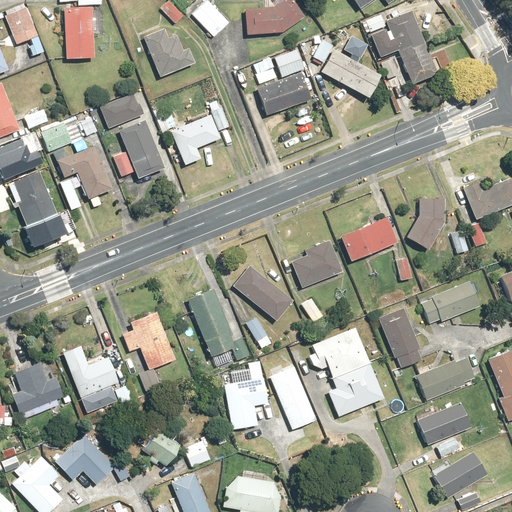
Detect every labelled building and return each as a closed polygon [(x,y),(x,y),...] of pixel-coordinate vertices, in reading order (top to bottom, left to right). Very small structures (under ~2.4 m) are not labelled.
[(164,0),(156,8),(171,23),(179,16),(164,0)] [(204,0),(203,0),(188,14),(208,37),(225,23),(204,0)] [(245,35),(279,33),(303,18),(290,0),(284,0),(271,8),(243,10),(245,35)] [(392,0),(349,0),(356,10),(371,0),(380,0),(384,6),(392,0)] [(29,6),(7,15),(18,44),(29,40),(36,57),(47,53),(29,6)] [(90,8),(62,10),(64,60),(92,59),(90,8)] [(434,75),(409,11),(384,21),(391,40),(387,41),(383,30),(370,36),(378,58),(395,51),(409,85),(434,75)] [(377,14),(362,20),(366,32),(382,26),(377,14)] [(162,30),(141,38),(157,79),(193,65),(186,49),(180,51),(174,35),(165,39),(162,30)] [(332,50),(319,73),(366,100),(379,76),(356,63),(365,46),(349,37),(341,50),(348,54),(346,58),(332,50)] [(292,49),(269,58),(278,78),(300,69),(292,49)] [(253,89),(262,116),(309,100),(299,73),(253,89)] [(0,137),(19,130),(0,83),(0,137)] [(131,95),(98,108),(106,130),(142,115),(137,104),(135,105),(131,95)] [(45,110),(26,118),(30,130),(50,122),(45,110)] [(208,115),(168,132),(182,166),(198,159),(194,149),(218,139),(208,115)] [(75,116),(40,129),(49,153),(84,140),(75,116)] [(93,116),(81,122),(88,138),(100,132),(93,116)] [(143,120),(116,131),(136,180),(163,168),(143,120)] [(0,145),(0,167),(3,177),(42,163),(38,149),(28,152),(23,137),(0,145)] [(110,190),(93,147),(54,161),(61,179),(74,174),(85,200),(110,190)] [(56,217),(37,172),(10,183),(18,203),(14,204),(25,230),(56,217)] [(459,187),(473,219),(511,203),(511,188),(508,178),(478,190),(475,181),(459,187)] [(425,250),(442,222),(442,199),(416,199),(416,217),(404,238),(425,250)] [(26,230),(34,248),(68,233),(60,216),(26,230)] [(348,261),(395,242),(384,216),(337,236),(348,261)] [(475,224),(463,229),(471,246),(482,241),(475,224)] [(459,230),(446,234),(452,253),(464,250),(459,230)] [(304,255),(288,261),(299,288),(339,271),(327,241),(302,251),(304,255)] [(403,256),(391,258),(396,281),(407,278),(403,256)] [(469,257),(445,266),(449,279),(473,271),(469,257)] [(246,265),(230,285),(273,320),(290,300),(246,265)] [(508,304),(511,302),(511,269),(497,276),(508,304)] [(438,321),(476,306),(466,280),(428,296),(429,299),(418,304),(426,323),(437,319),(438,321)] [(211,288),(184,299),(207,354),(233,343),(211,288)] [(400,308),(375,318),(392,358),(394,357),(399,368),(419,359),(415,349),(416,348),(400,308)] [(172,359),(152,312),(127,322),(130,329),(120,333),(128,352),(137,348),(146,370),(172,359)] [(254,317),(243,324),(254,341),(258,339),(263,347),(271,343),(254,317)] [(381,398),(352,328),(309,346),(312,353),(306,356),(310,364),(318,369),(325,366),(334,388),(325,392),(335,417),(381,398)] [(76,346),(59,353),(78,398),(116,383),(105,357),(84,366),(76,346)] [(511,354),(510,349),(485,359),(500,397),(496,399),(505,422),(511,418),(511,354)] [(413,375),(423,400),(462,385),(461,382),(472,377),(464,358),(453,362),(452,360),(413,375)] [(36,362),(11,372),(18,391),(8,395),(16,415),(60,397),(52,377),(43,381),(36,362)] [(293,367),(268,377),(289,429),(314,419),(293,367)] [(261,378),(222,384),(230,429),(255,425),(252,406),(265,404),(261,378)] [(123,385),(111,390),(119,409),(131,404),(123,385)] [(460,401),(418,417),(427,443),(470,427),(460,401)] [(177,445),(153,430),(139,450),(164,466),(177,445)] [(112,466),(81,435),(52,462),(70,481),(81,471),(93,484),(112,466)] [(452,438),(432,448),(437,457),(457,447),(452,438)] [(200,441),(180,450),(188,468),(208,459),(200,441)] [(473,450),(434,473),(448,496),(487,473),(473,450)] [(39,455),(9,484),(37,511),(47,511),(60,499),(47,485),(58,475),(39,455)] [(207,511),(191,473),(168,483),(180,511),(207,511)] [(223,488),(220,507),(238,510),(237,511),(274,511),(277,497),(270,482),(234,476),(223,488)] [(475,490),(453,499),(458,511),(480,502),(475,490)] [(0,511),(9,511),(13,509),(0,496),(0,511)] [(288,511),(287,497),(278,497),(278,511),(288,511)] [(171,511),(168,503),(153,510),(153,511),(171,511)]
